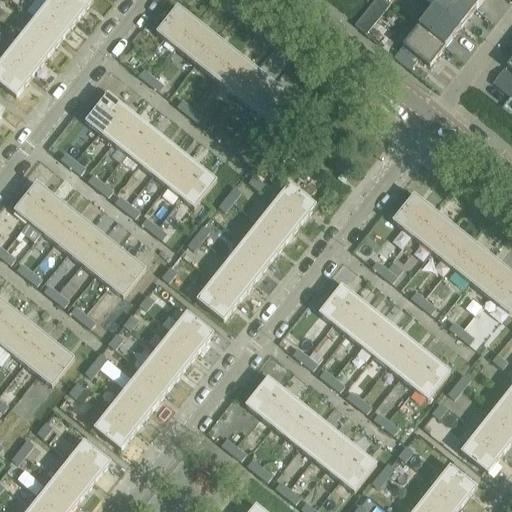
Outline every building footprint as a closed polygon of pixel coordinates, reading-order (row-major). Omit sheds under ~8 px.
[(94,5),(87,0),(53,0),(52,3),(78,24),(94,5)] [(476,13),(460,0),(442,0),(434,10),(461,32),(476,13)] [(486,0),(460,0),(476,13),(486,0)] [(78,24),(52,3),(36,22),(63,43),(78,24)] [(461,32),(434,10),(419,30),(445,51),(461,32)] [(157,37),(177,53),(198,27),(178,11),(157,37)] [(63,43),(36,22),(21,41),(48,62),(63,43)] [(217,42),(198,27),(177,53),(196,68),(217,42)] [(445,51),(419,30),(403,50),(430,71),(445,51)] [(48,62),(21,41),(6,60),(32,81),(48,62)] [(236,57),(217,42),(196,68),(215,84),(236,57)] [(255,72),(236,57),(215,84),(234,99),(255,72)] [(32,81),(6,60),(0,67),(0,88),(16,101),(32,81)] [(274,88),(255,72),(234,99),(253,114),(274,88)] [(154,82),(144,73),(139,80),(149,88),(154,82)] [(164,90),(154,82),(149,88),(159,97),(164,90)] [(294,103),(274,88),(253,114),(273,130),(294,103)] [(86,126),(100,137),(122,109),(109,98),(86,126)] [(183,104),(177,111),(187,119),(192,112),(183,104)] [(122,109),(100,137),(113,148),(136,120),(122,109)] [(202,120),(192,112),(187,119),(197,127),(202,120)] [(136,120),(113,148),(127,159),(149,131),(136,120)] [(149,131),(127,159),(140,170),(163,141),(149,131)] [(221,135),(215,141),(226,150),(231,143),(221,135)] [(163,141),(140,170),(154,180),(176,152),(163,141)] [(241,151),(231,143),(226,150),(236,158),(241,151)] [(176,152),(154,180),(166,190),(189,162),(176,152)] [(66,158),(61,164),(70,172),(76,165),(66,158)] [(189,162),(166,190),(180,202),(203,174),(189,162)] [(86,173),(76,165),(70,172),(81,180),(86,173)] [(304,167),(298,174),(308,183),(314,175),(304,167)] [(203,174),(180,202),(194,213),(217,185),(203,174)] [(94,180),(88,186),(98,194),(104,188),(94,180)] [(254,181),(251,184),(249,187),(259,195),(264,188),(254,181)] [(37,187),(15,216),(29,227),(51,199),(37,187)] [(114,196),(104,188),(98,194),(108,202),(114,196)] [(290,189),(274,208),(301,229),(316,210),(290,189)] [(235,192),(227,202),(233,207),(242,197),(235,192)] [(51,199),(29,227),(42,237),(65,209),(51,199)] [(393,226),(412,241),(413,241),(434,215),(414,199),(393,226)] [(120,201),(115,208),(125,216),(130,209),(120,201)] [(233,207),(227,202),(219,212),(226,217),(233,207)] [(301,229),(274,208),(259,227),(285,248),(301,229)] [(65,209),(42,237),(56,248),(78,220),(65,209)] [(140,217),(130,209),(125,216),(135,224),(140,217)] [(453,230),(434,215),(413,241),(432,257),(453,230)] [(78,220),(56,248),(69,259),(92,231),(78,220)] [(147,223),(142,229),(152,237),(157,231),(147,223)] [(285,248),(259,227),(244,246),(270,268),(285,248)] [(472,245),(453,230),(432,257),(451,272),(472,245)] [(92,231),(69,259),(83,270),(105,241),(92,231)] [(167,239),(157,231),(152,237),(162,245),(167,239)] [(204,231),(196,241),(202,246),(210,236),(204,231)] [(105,241),(83,270),(96,280),(118,252),(105,241)] [(196,241),(188,250),(194,256),(202,246),(196,241)] [(491,261),(472,245),(451,272),(470,287),(491,261)] [(270,268),(244,246),(228,266),(255,287),(270,268)] [(118,252),(96,280),(109,291),(132,263),(118,252)] [(16,263),(6,255),(1,262),(11,270),(16,263)] [(511,276),(491,261),(470,287),(489,302),(511,276)] [(132,263),(109,291),(123,302),(146,274),(132,263)] [(255,287),(228,266),(213,285),(239,306),(255,287)] [(386,274),(376,266),(371,272),(381,280),(386,274)] [(22,269),(17,275),(27,283),(32,277),(22,269)] [(170,272),(162,282),(169,287),(177,278),(170,272)] [(396,282),(386,274),(381,280),(391,288),(396,282)] [(511,314),(511,277),(511,276),(489,302),(509,318),(511,314)] [(42,285),(32,277),(27,283),(37,291),(42,285)] [(239,306),(213,285),(197,305),(223,326),(239,306)] [(49,290),(44,297),(54,304),(59,298),(49,290)] [(319,318),(333,329),(356,301),(342,290),(319,318)] [(424,304),(415,296),(409,303),(419,311),(424,304)] [(69,306),(59,298),(54,304),(64,312),(69,306)] [(148,300),(140,310),(146,316),(154,306),(148,300)] [(369,312),(356,301),(333,329),(347,340),(369,312)] [(435,312),(424,304),(419,311),(429,319),(435,312)] [(7,309),(0,317),(0,345),(20,320),(7,309)] [(76,311),(71,318),(81,326),(86,319),(76,311)] [(383,322),(369,312),(347,340),(360,350),(383,322)] [(214,338),(187,317),(172,336),(198,358),(214,338)] [(96,327),(86,319),(81,326),(91,334),(96,327)] [(20,320),(0,345),(0,349),(11,359),(34,331),(20,320)] [(131,335),(139,325),(132,320),(124,330),(131,335)] [(396,333),(383,322),(360,350),(374,361),(396,333)] [(463,335),(453,327),(448,333),(458,341),(463,335)] [(34,331),(11,359),(25,369),(47,341),(34,331)] [(396,333),(374,361),(387,372),(410,344),(396,333)] [(473,343),(463,335),(458,341),(468,349),(473,343)] [(198,358),(172,336),(156,356),(183,377),(198,358)] [(117,339),(109,349),(115,354),(124,344),(117,339)] [(38,380),(61,352),(47,341),(25,369),(20,376),(33,387),(38,380)] [(410,344),(387,372),(401,383),(423,355),(410,344)] [(61,352),(38,380),(52,391),(75,363),(61,352)] [(307,361),(297,353),(292,360),(302,368),(307,361)] [(95,370),(103,360),(96,355),(88,365),(95,370)] [(423,355),(401,383),(414,393),(437,365),(423,355)] [(183,377),(156,356),(141,375),(167,396),(183,377)] [(507,366),(497,358),(492,364),(502,372),(507,366)] [(317,369),(307,361),(302,368),(312,376),(317,369)] [(87,380),(95,370),(88,365),(80,375),(87,380)] [(437,365),(414,393),(428,405),(450,376),(437,365)] [(167,396),(141,375),(126,394),(152,415),(167,396)] [(334,383),(324,375),(319,382),(329,390),(334,383)] [(463,393),(471,383),(465,378),(457,388),(463,393)] [(246,410),(260,421),(282,393),(268,382),(246,410)] [(344,391),(334,383),(329,390),(339,398),(344,391)] [(78,388),(70,398),(76,403),(84,393),(78,388)] [(455,403),(463,393),(457,388),(449,398),(455,403)] [(282,393),(260,421),(273,432),(296,404),(282,393)] [(152,415),(126,394),(110,413),(137,434),(152,415)] [(361,404),(351,397),(346,403),(356,411),(361,404)] [(511,401),(508,398),(492,417),(511,433),(511,401)] [(8,411),(0,404),(0,414),(3,417),(8,411)] [(296,404),(273,432),(287,442),(309,414),(296,404)] [(371,412),(361,404),(356,411),(366,419),(371,412)] [(440,422),(448,413),(441,407),(433,417),(440,422)] [(137,434),(110,413),(95,433),(121,454),(137,434)] [(22,422),(12,414),(7,420),(17,428),(22,422)] [(309,414),(287,442),(300,453),(322,425),(309,414)] [(511,447),(511,433),(492,417),(477,437),(504,458),(511,447)] [(388,426),(378,418),(372,424),(382,432),(388,426)] [(322,425),(300,453),(314,464),(336,436),(322,425)] [(398,434),(388,426),(382,432),(393,440),(398,434)] [(52,433),(46,428),(38,438),(44,443),(52,433)] [(336,436),(314,464),(327,475),(349,447),(336,436)] [(504,458),(477,437),(461,456),(488,477),(504,458)] [(236,450),(226,442),(221,449),(231,457),(236,450)] [(28,444),(20,454),(27,460),(35,450),(28,444)] [(111,467),(85,446),(69,465),(96,486),(111,467)] [(349,447),(327,475),(340,486),(363,457),(349,447)] [(246,458),(236,450),(231,457),(241,465),(246,458)] [(405,466),(413,456),(406,451),(398,460),(405,466)] [(19,470),(25,461),(27,460),(20,454),(12,464),(19,470)] [(363,457),(340,486),(355,497),(377,469),(363,457)] [(263,472),(253,464),(248,471),(258,478),(263,472)] [(96,486),(69,465),(54,484),(80,506),(96,486)] [(385,482),(394,472),(387,467),(379,477),(385,482)] [(450,470),(435,490),(462,511),(477,492),(450,470)] [(273,480),(263,472),(258,478),(268,486),(273,480)] [(378,492),(385,482),(379,477),(371,487),(378,492)] [(75,511),(80,506),(54,484),(38,503),(49,511),(75,511)] [(280,486),(275,492),(285,500),(290,493),(280,486)] [(460,511),(462,511),(435,490),(419,509),(422,511),(460,511)] [(300,501),(290,493),(285,500),(295,508),(300,501)] [(49,511),(38,503),(31,511),(49,511)]
